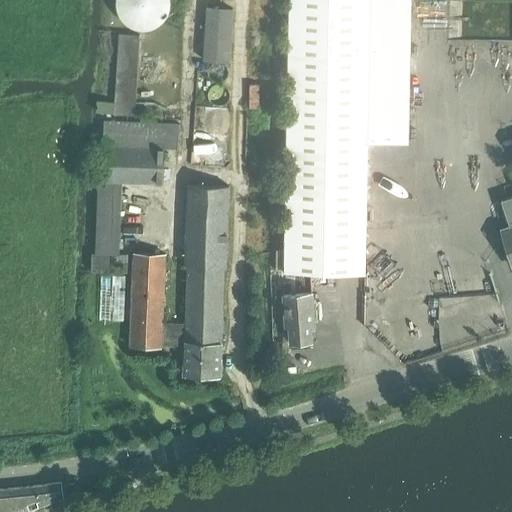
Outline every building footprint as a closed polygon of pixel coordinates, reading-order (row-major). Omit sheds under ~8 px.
[(120,0),(121,1),(120,4),(120,6),(121,9),(121,11),(122,13),(123,16),(124,18),(125,20),(126,22),(128,24),(129,25),(131,27),(133,28),(135,29),(138,30),(140,31),(144,32),(149,32),(152,32),(154,32),(156,31),(159,30),(161,29),(163,28),(165,27),(167,25),(168,23),(170,22),(171,20),(172,18),(173,15),(174,13),(175,11),(175,8),(176,6),(176,4),(175,1),(175,0),(120,0)] [(291,0),(287,270),(367,272),(372,0),(291,0)] [(236,9),(210,8),(206,60),(232,62),(236,9)] [(117,114),(136,115),(141,36),(121,34),(117,114)] [(104,171),(103,181),(100,181),(97,254),(94,254),(94,272),(130,273),(131,253),(121,253),(125,183),(166,184),(167,149),(180,149),(182,126),(106,123),(104,155),(98,155),(98,171),(104,171)] [(186,323),(163,322),(166,254),(134,252),(131,345),(162,346),(162,343),(186,344),(185,373),(222,375),(226,266),(227,266),(230,185),(190,184),(187,265),(188,265),(186,323)] [(511,201),(503,204),(511,227),(503,229),(511,256),(511,201)] [(322,271),(309,272),(310,293),(324,292),(322,271)] [(285,295),(287,331),(291,331),(292,341),(312,340),(311,323),(315,323),(313,293),(285,295)] [(78,492),(76,480),(66,481),(67,490),(76,492),(78,492)] [(42,484),(13,487),(16,504),(30,502),(33,508),(64,496),(62,481),(42,484)] [(13,487),(0,488),(0,511),(21,511),(33,508),(30,502),(16,504),(13,487)]
